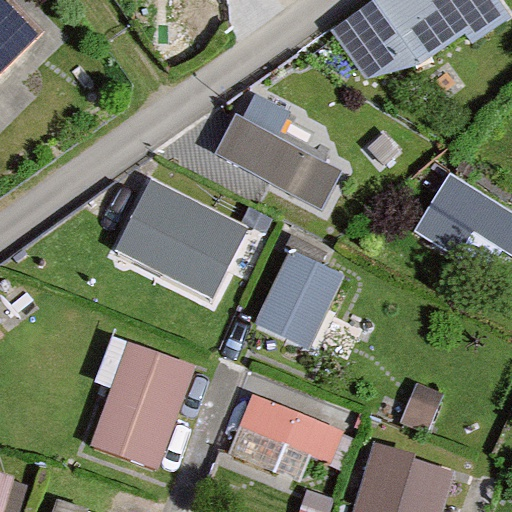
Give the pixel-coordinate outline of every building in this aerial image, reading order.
[(0,0),(0,86),(45,42),(2,0),(0,0)] [(490,0),(370,0),(329,30),(362,79),(470,42),(504,19),(490,0)] [(321,215),(341,174),(235,122),(215,163),(321,215)] [(511,218),(449,180),(414,238),(464,268),(479,244),(511,264),(511,218)] [(239,228),(137,184),(109,249),(211,293),(239,228)] [(347,285),(295,257),(256,328),(309,356),(347,285)] [(195,371),(130,349),(95,452),(161,473),(195,371)] [(443,395),(414,386),(400,428),(429,438),(443,395)] [(350,436),(251,400),(238,437),(336,473),(350,436)] [(422,511),(429,494),(366,473),(352,511),(422,511)] [(88,511),(54,502),(50,511),(88,511)]
